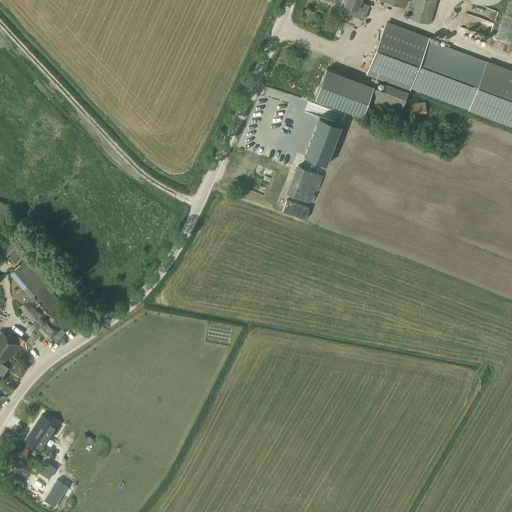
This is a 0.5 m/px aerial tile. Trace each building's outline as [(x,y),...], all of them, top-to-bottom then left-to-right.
[(370,5),(361,1),(360,0),(346,0),(345,4),(358,9),(358,8),(367,12),(370,5)] [(384,0),(432,14),(436,0),(384,0)] [(410,87),(428,39),(429,38),(387,22),(368,72),(410,88),(410,87)] [(431,42),(413,90),(480,115),(511,127),(511,71),(498,67),(431,42)] [(345,75),(327,68),(315,98),(334,105),(345,75)] [(376,82),(368,99),(397,111),(404,95),(376,82)] [(426,113),(425,102),(407,103),(408,115),(426,113)] [(320,115),(305,154),(327,163),(343,124),(320,115)] [(257,164),(246,189),(262,195),(273,171),(257,164)] [(321,174),(299,165),(287,193),(311,202),(321,174)] [(0,200),(0,230),(2,230),(5,228),(7,225),(9,223),(10,220),(11,216),(10,213),(10,210),(8,207),(6,204),(3,202),(0,201),(0,200)] [(25,250),(11,237),(0,249),(14,262),(25,250)] [(72,317),(26,261),(10,274),(30,298),(19,308),(48,340),(52,335),(57,340),(65,332),(61,327),(72,317)] [(20,346),(0,332),(0,380),(3,377),(1,376),(20,346)] [(17,335),(14,339),(21,345),(25,340),(17,335)] [(57,425),(42,415),(24,441),(40,452),(57,425)] [(29,449),(10,444),(6,455),(26,460),(29,449)] [(57,479),(44,500),(55,507),(68,486),(57,479)]
